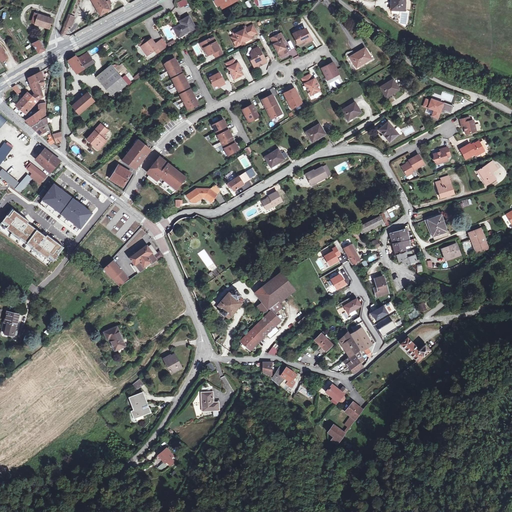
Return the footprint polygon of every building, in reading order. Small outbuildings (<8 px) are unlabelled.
[(110,9),(108,5),(111,3),(108,0),(107,1),(105,2),(104,0),(93,0),(101,14),(110,9)] [(405,10),(405,0),(391,0),(391,10),(405,10)] [(32,21),(50,27),(52,19),(35,13),(32,21)] [(62,33),(65,34),(68,26),(71,27),(75,17),(68,14),(63,29),(61,33),(62,33)] [(195,28),(189,17),(180,21),(182,24),(174,28),(179,37),(195,28)] [(236,34),(236,35),(235,36),(232,37),(236,46),(241,43),(241,44),(242,44),(244,42),(251,39),(250,36),(257,33),(253,25),(246,28),(244,29),(243,27),(239,30),(239,32),(236,34)] [(301,32),(300,31),(294,34),(299,44),(305,40),(306,42),(311,40),(306,29),(301,32)] [(284,39),(281,33),(273,37),(276,43),(274,44),(280,56),(288,52),(282,40),(284,39)] [(209,39),(201,43),(206,51),(204,52),(206,56),(213,53),(215,57),(222,54),(214,37),(209,40),(209,39)] [(151,39),(143,44),(145,46),(142,48),(147,55),(155,50),(157,53),(164,48),(159,41),(155,44),(151,39)] [(38,53),(44,50),(39,40),(32,44),(38,53)] [(266,63),(258,47),(252,50),(254,53),(251,55),(253,59),(251,60),(255,68),(259,66),(259,65),(262,63),(263,65),(266,63)] [(371,59),(365,48),(355,54),(353,51),(347,52),(350,57),(356,68),(371,59)] [(89,59),(86,54),(78,59),(76,56),(70,60),(77,72),(92,64),(94,62),(91,58),(89,59)] [(164,65),(167,72),(178,66),(176,61),(174,58),(166,62),(164,65)] [(234,60),(226,63),(234,79),(243,75),(241,70),(240,69),(241,67),(238,62),(236,64),(234,60)] [(330,64),(322,68),(326,77),(328,80),(335,76),(334,74),(338,72),(334,64),(330,66),(330,64)] [(134,83),(127,76),(123,80),(111,65),(96,77),(110,94),(107,96),(111,101),(114,98),(115,99),(134,83)] [(181,71),(178,66),(167,72),(169,75),(170,75),(172,79),(183,73),(181,71)] [(40,72),(29,78),(30,84),(38,80),(43,80),(43,79),(40,72)] [(183,73),(172,79),(174,83),(173,84),(175,87),(186,81),(184,76),(183,73)] [(220,87),(225,84),(219,73),(209,78),(214,87),(218,85),(219,84),(220,87)] [(310,75),(302,79),(311,95),(320,91),(317,86),(317,85),(317,83),(315,79),(313,80),(310,75)] [(45,85),(44,79),(43,79),(43,80),(38,80),(30,84),(36,93),(32,96),(37,100),(44,97),(42,90),(44,89),(44,85),(45,85)] [(393,80),(380,87),(386,97),(399,89),(393,80)] [(186,81),(175,87),(177,90),(178,90),(180,94),(191,89),(189,86),(186,81)] [(295,88),(284,93),(288,101),(289,100),(293,108),(302,103),(295,88)] [(180,94),(182,99),(181,99),(183,103),(194,97),(191,92),(192,92),(191,89),(180,94)] [(32,96),(27,92),(24,96),(29,100),(34,104),(35,103),(37,100),(32,96)] [(82,100),(88,106),(93,102),(87,95),(82,100)] [(16,105),(21,109),(29,100),(24,96),(22,99),(16,105)] [(267,97),(262,100),(269,114),(272,113),(274,118),(282,114),(278,105),(277,106),(275,104),(277,103),(273,96),(268,99),(267,97)] [(194,97),(183,103),(185,106),(186,106),(188,110),(198,104),(197,102),(194,97)] [(34,104),(29,100),(21,109),(26,114),(34,104)] [(88,106),(82,100),(73,107),(79,114),(88,106)] [(431,102),(426,100),(424,106),(434,110),(432,115),(438,117),(440,112),(443,113),(444,110),(450,112),(452,105),(443,103),(443,104),(432,100),(431,102)] [(355,103),(342,110),(348,120),(361,112),(355,103)] [(243,110),(243,111),(248,120),(253,118),(254,120),(259,117),(253,106),(252,105),(243,110)] [(40,111),(26,121),(31,126),(36,123),(41,119),(44,118),(46,118),(45,110),(40,111)] [(469,117),(460,119),(461,125),(463,124),(464,127),(466,134),(476,131),(473,120),(470,121),(469,117)] [(36,123),(31,126),(35,130),(43,125),(46,124),(47,123),(46,118),(44,118),(41,119),(36,123)] [(226,123),(224,119),(212,125),(218,135),(227,130),(228,130),(225,124),(226,123)] [(43,125),(35,130),(40,135),(49,130),(47,123),(46,124),(43,125)] [(398,134),(388,123),(379,130),(384,135),(381,137),(385,141),(387,139),(390,142),(398,134)] [(107,131),(101,124),(87,139),(99,149),(106,142),(103,139),(105,136),(103,135),(107,131)] [(319,124),(306,132),(312,142),(325,134),(319,124)] [(227,130),(218,135),(223,145),(233,140),(230,134),(231,134),(229,129),(227,130)] [(57,143),(61,142),(62,136),(62,133),(53,135),(54,138),(57,143)] [(49,145),(54,143),(50,134),(45,137),(49,145)] [(139,140),(125,157),(124,158),(122,161),(135,169),(136,168),(151,150),(139,140)] [(233,140),(223,145),(227,154),(230,155),(239,149),(237,145),(236,146),(233,140)] [(470,144),(460,149),(466,159),(475,154),(476,155),(484,151),(479,141),(471,146),(470,144)] [(0,161),(10,148),(5,144),(0,150),(0,161)] [(440,152),(433,154),(436,164),(447,161),(446,157),(450,156),(447,147),(442,149),(442,151),(440,152)] [(49,171),(59,160),(45,149),(36,159),(49,171)] [(278,150),(265,157),(271,167),(284,159),(278,150)] [(410,162),(401,166),(407,176),(412,173),(411,171),(424,164),(418,154),(408,160),(410,162)] [(150,174),(147,178),(156,185),(157,184),(171,195),(174,192),(175,191),(181,183),(182,183),(180,182),(182,179),(184,180),(186,177),(162,159),(160,156),(148,172),(150,174)] [(491,162),(486,165),(491,173),(496,169),(491,162)] [(337,173),(348,170),(346,163),(335,166),(337,173)] [(32,173),(35,175),(42,181),(46,176),(31,164),(27,169),(32,173)] [(326,165),(322,167),(327,177),(331,175),(326,165)] [(485,181),(484,182),(486,185),(496,179),(491,173),(486,165),(478,171),(485,181)] [(131,173),(120,166),(111,180),(123,187),(131,173)] [(63,178),(69,172),(64,167),(58,173),(63,178)] [(312,185),(327,177),(322,167),(314,171),(315,172),(307,177),(312,185)] [(18,182),(3,169),(0,172),(0,175),(14,187),(18,182)] [(485,181),(478,171),(477,172),(484,182),(485,181)] [(35,175),(32,173),(30,175),(40,183),(42,181),(35,175)] [(246,173),(239,177),(243,183),(250,179),(246,173)] [(32,179),(28,176),(16,189),(20,192),(32,179)] [(235,179),(232,181),(229,183),(234,190),(244,184),(243,183),(239,177),(239,176),(235,179)] [(436,183),(438,190),(439,189),(442,198),(454,194),(449,179),(442,182),(436,183)] [(40,204),(77,232),(81,226),(82,227),(83,225),(83,224),(91,213),(85,208),(85,209),(81,207),(81,206),(79,204),(66,194),(63,192),(63,193),(60,190),(60,189),(54,184),(48,192),(43,188),(38,195),(43,199),(40,204)] [(197,189),(187,195),(190,200),(193,198),(196,202),(203,197),(205,197),(209,200),(211,197),(214,199),(217,195),(209,189),(197,189)] [(282,202),(277,192),(269,196),(269,198),(262,201),(266,210),(282,202)] [(459,208),(469,205),(467,199),(461,200),(462,202),(457,203),(459,208)] [(403,209),(400,202),(393,205),(396,212),(403,209)] [(12,208),(0,224),(0,229),(47,265),(51,260),(53,261),(55,259),(56,260),(58,259),(56,258),(59,254),(57,252),(62,246),(47,234),(46,236),(45,237),(43,235),(43,234),(30,224),(30,225),(27,223),(28,223),(29,221),(12,208)] [(433,236),(446,231),(441,215),(428,220),(433,236)] [(359,227),(362,233),(373,228),(373,229),(376,227),(376,226),(382,222),(380,216),(359,227)] [(111,233),(121,238),(125,231),(115,226),(111,233)] [(412,251),(406,252),(406,251),(404,245),(409,246),(409,240),(406,229),(402,231),(390,234),(393,244),(396,255),(398,262),(402,261),(406,266),(416,262),(415,255),(413,255),(412,251)] [(481,229),(469,233),(476,254),(489,249),(481,229)] [(446,231),(433,236),(434,239),(448,235),(446,231)] [(377,247),(380,246),(378,239),(372,242),(374,248),(377,247)] [(463,242),(466,252),(472,251),(468,240),(463,242)] [(449,255),(450,259),(460,255),(456,243),(450,245),(451,246),(442,250),(444,257),(449,255)] [(135,264),(141,272),(163,256),(160,251),(153,256),(151,253),(152,252),(147,245),(130,258),(135,265),(135,264)] [(353,248),(350,245),(343,248),(349,259),(350,259),(353,264),(360,261),(354,250),(356,249),(355,247),(353,248)] [(331,251),(323,256),(329,265),(337,260),(336,257),(340,254),(335,246),(330,249),(331,251)] [(368,262),(378,259),(377,253),(366,257),(368,262)] [(116,275),(121,271),(113,261),(104,268),(119,286),(122,283),(116,275)] [(116,275),(122,283),(128,278),(121,271),(116,275)] [(263,303),(268,309),(268,308),(272,305),(277,302),(291,290),(293,289),(282,275),(280,272),(263,286),(255,293),(263,303)] [(339,274),(330,279),(336,289),(345,284),(339,274)] [(388,293),(383,276),(375,279),(377,287),(374,288),(376,296),(388,293)] [(229,318),(242,303),(237,299),(239,297),(241,295),(235,290),(231,294),(229,292),(218,305),(222,309),(219,312),(229,318)] [(360,305),(356,298),(343,306),(348,313),(360,305)] [(423,300),(417,302),(420,311),(426,308),(423,300)] [(272,305),(268,308),(271,311),(273,314),(282,307),(277,302),(272,305)] [(263,313),(268,309),(263,303),(257,306),(263,313)] [(388,313),(383,306),(378,309),(371,312),(376,320),(388,313)] [(14,330),(15,330),(19,314),(7,311),(4,322),(6,323),(7,323),(6,329),(5,334),(13,336),(13,335),(14,330)] [(273,314),(271,311),(241,340),(242,341),(240,344),(245,349),(247,347),(250,350),(280,320),(273,314)] [(298,323),(301,326),(307,321),(304,318),(298,323)] [(395,327),(391,320),(378,329),(383,338),(387,335),(385,333),(395,327)] [(367,347),(372,345),(361,327),(362,327),(360,324),(358,326),(359,329),(351,334),(361,351),(367,347)] [(110,338),(115,350),(125,346),(116,327),(104,332),(107,339),(110,338)] [(349,332),(347,333),(340,341),(348,355),(344,357),(346,359),(344,361),(348,367),(350,365),(355,372),(363,367),(359,361),(357,359),(358,359),(357,358),(354,354),(356,353),(357,355),(361,353),(360,351),(359,350),(349,332)] [(332,345),(321,333),(315,339),(326,351),(332,345)] [(404,347),(423,366),(430,359),(428,357),(434,352),(429,347),(424,352),(411,340),(404,347)] [(277,350),(273,346),(268,353),(275,355),(278,351),(277,350)] [(176,366),(180,364),(174,354),(164,359),(169,368),(171,367),(173,372),(178,369),(176,366)] [(272,377),(272,363),(263,362),(263,372),(272,377)] [(282,382),(286,385),(287,384),(292,387),(295,382),(292,380),(295,374),(287,368),(285,370),(281,367),(277,374),(275,373),(271,379),(279,385),(282,382)] [(211,375),(215,381),(221,378),(217,371),(211,375)] [(139,379),(134,383),(139,388),(144,384),(139,379)] [(339,401),(340,402),(342,401),(343,400),(344,400),(344,398),(344,396),(344,395),(344,394),(347,390),(342,387),(339,390),(332,385),(331,385),(332,386),(327,392),(326,391),(326,392),(326,393),(327,393),(333,398),(331,401),(336,404),(339,401)] [(298,391),(305,395),(307,390),(300,386),(298,391)] [(203,411),(216,410),(216,402),(212,402),(212,391),(203,391),(203,411)] [(132,411),(134,418),(150,412),(148,407),(142,410),(141,405),(146,403),(142,392),(130,397),(135,410),(132,411)] [(349,422),(352,424),(362,410),(352,403),(345,412),(352,418),(349,422)] [(333,436),(339,429),(333,425),(328,432),(333,436)] [(345,433),(339,429),(331,440),(337,444),(345,433)] [(158,455),(166,464),(174,457),(166,448),(158,455)]
